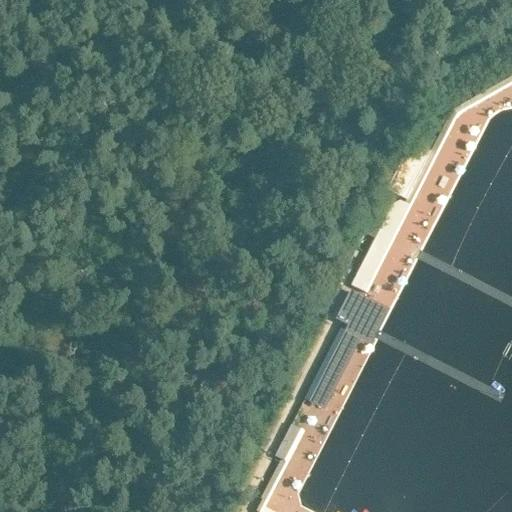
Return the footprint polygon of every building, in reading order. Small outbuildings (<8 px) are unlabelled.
[(387,191),(405,201),(430,152),(412,143),(387,191)] [(383,221),(365,259),(381,266),(399,229),(383,221)] [(368,291),(373,268),(359,265),(355,288),(368,291)] [(378,307),(349,292),(336,316),(366,331),(378,307)] [(291,426),(275,458),(287,464),(303,432),(291,426)]
